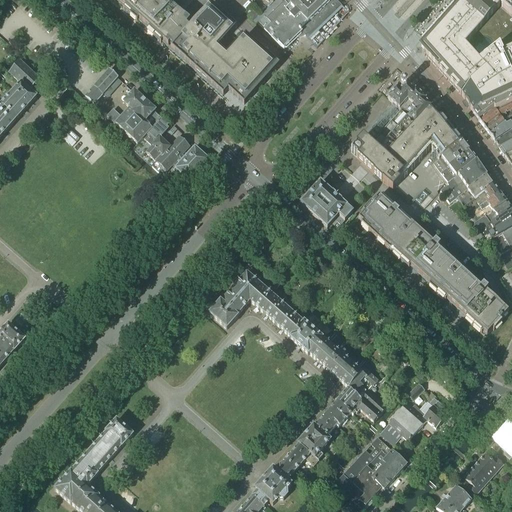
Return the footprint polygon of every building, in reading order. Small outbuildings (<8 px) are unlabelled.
[(143,27),(166,2),(164,0),(124,0),(120,5),(124,10),(123,11),(137,24),(138,22),(143,27)] [(260,18),(256,22),(265,31),(284,51),(289,46),(301,34),(302,35),(305,38),(306,37),(307,36),(308,36),(309,35),(310,34),(311,34),(312,33),(313,32),(314,32),(315,31),(316,30),(317,29),(318,28),(319,27),(320,26),(320,25),(321,24),(322,23),(323,22),(323,21),(324,20),(325,19),(325,18),(326,17),(326,16),(327,15),(327,14),(328,13),(328,12),(329,10),(327,9),(325,7),(327,5),(332,0),(287,0),(287,1),(286,1),(285,0),(284,2),(283,3),(280,6),(276,2),(263,16),(260,18)] [(459,0),(460,0),(459,2),(458,2),(455,4),(456,5),(455,5),(453,5),(450,7),(449,8),(447,11),(446,13),(446,15),(446,16),(445,18),(444,17),(442,18),(440,19),(438,21),(436,23),(435,25),(435,28),(434,30),(433,29),(431,30),(429,31),(427,33),(425,35),(424,37),(424,40),(426,42),(425,44),(426,45),(427,45),(424,49),(424,53),(427,56),(426,57),(425,58),(427,59),(432,64),(431,64),(432,65),(432,64),(437,69),(436,70),(438,72),(438,71),(443,76),(442,77),(443,77),(448,81),(447,82),(449,84),(449,83),(454,88),(453,89),(461,97),(461,96),(465,102),(464,102),(469,110),(470,109),(473,115),(472,115),(479,124),(496,114),(497,115),(511,107),(511,3),(509,0),(459,0)] [(166,2),(143,27),(148,31),(147,33),(161,45),(162,44),(168,49),(190,23),(184,18),(182,20),(179,17),(181,15),(175,10),(173,12),(170,9),(171,6),(166,2)] [(193,26),(170,51),(184,63),(223,98),(228,92),(244,106),(259,90),(265,84),(275,73),(280,67),(246,37),(241,42),(233,50),(226,58),(222,54),(218,50),(236,30),(237,29),(223,17),(213,7),(211,5),(210,6),(193,26)] [(253,23),(258,17),(253,12),(248,19),(253,23)] [(21,86),(29,93),(40,81),(20,63),(8,75),(21,86)] [(94,106),(117,80),(118,79),(109,71),(85,98),(94,106)] [(431,109),(431,108),(425,102),(415,92),(415,93),(406,85),(404,85),(404,84),(403,85),(402,85),(401,85),(400,87),(399,87),(395,91),(395,92),(388,100),(401,112),(415,126),(431,109)] [(0,109),(15,123),(36,99),(35,98),(29,93),(21,86),(1,107),(0,105),(0,109)] [(111,111),(105,117),(120,131),(130,140),(137,147),(144,140),(161,121),(154,114),(155,113),(134,94),(133,95),(131,93),(130,92),(122,101),(121,102),(123,105),(129,110),(121,119),(118,116),(117,116),(112,110),(111,111)] [(506,116),(511,113),(511,107),(497,115),(496,114),(479,124),(484,131),(502,121),(502,122),(507,120),(506,116)] [(0,140),(15,123),(0,109),(0,140)] [(398,181),(431,145),(441,159),(462,144),(454,133),(450,128),(437,115),(431,109),(415,126),(401,112),(400,113),(401,113),(399,115),(398,115),(398,116),(396,118),(395,118),(396,119),(394,121),(394,120),(393,121),(392,123),(391,123),(391,124),(389,126),(388,126),(388,127),(387,129),(386,128),(386,129),(384,131),(383,132),(384,132),(382,134),(381,134),(381,135),(379,137),(379,136),(378,137),(379,137),(377,139),(376,140),(375,142),(374,142),(374,143),(372,145),(372,144),(371,145),(370,145),(364,140),(365,140),(363,139),(362,140),(363,141),(358,147),(357,145),(356,147),(356,148),(356,149),(354,151),(354,150),(353,151),(354,151),(352,153),(351,154),(352,154),(354,156),(354,157),(355,156),(357,158),(356,158),(357,159),(374,175),(373,175),(382,183),(393,192),(400,184),(398,181)] [(161,121),(144,140),(146,141),(145,142),(150,147),(155,141),(159,137),(162,137),(163,136),(168,131),(166,129),(167,127),(168,126),(161,120),(161,121)] [(506,124),(509,122),(507,120),(502,122),(502,121),(484,131),(490,137),(504,126),(505,128),(508,126),(506,124)] [(511,124),(508,126),(505,128),(504,126),(490,137),(495,145),(510,135),(511,133),(511,124)] [(495,146),(499,152),(511,144),(511,133),(510,135),(495,145),(495,146)] [(170,169),(172,166),(180,158),(189,148),(179,139),(170,149),(156,164),(152,168),(159,174),(160,173),(164,176),(170,169)] [(146,155),(156,164),(170,149),(160,140),(146,155)] [(448,169),(469,153),(462,144),(441,159),(433,165),(440,175),(441,176),(445,173),(449,170),(448,169)] [(511,144),(499,152),(504,159),(511,156),(511,144)] [(183,161),(180,158),(172,166),(176,169),(173,172),(174,175),(177,177),(179,177),(180,176),(189,184),(209,162),(195,149),(183,161)] [(473,166),(476,163),(469,153),(448,169),(449,170),(445,173),(441,176),(447,184),(448,185),(454,180),(458,177),(473,166)] [(484,179),(487,177),(476,163),(473,166),(458,177),(454,180),(448,185),(449,187),(440,194),(441,194),(449,206),(457,200),(467,192),(484,179)] [(457,200),(463,210),(464,210),(474,202),(475,202),(482,196),(483,195),(484,194),(484,192),(493,186),(487,177),(484,179),(467,192),(457,200)] [(332,196),(321,185),(320,184),(319,185),(319,186),(302,205),(301,205),(301,206),(302,207),(309,213),(308,213),(318,222),(327,230),(334,222),(341,227),(344,223),(345,223),(353,214),(346,208),(340,203),(340,202),(333,195),(332,196)] [(480,209),(499,195),(493,186),(484,192),(484,194),(483,195),(482,196),(475,202),(474,202),(464,210),(468,216),(466,217),(467,219),(476,212),(480,209)] [(492,212),(506,203),(499,195),(480,209),(476,212),(467,219),(472,229),(472,228),(473,228),(478,224),(492,213),(492,212)] [(393,255),(416,230),(399,214),(399,213),(394,209),(380,197),(372,205),(371,204),(370,205),(363,213),(364,214),(357,222),(361,225),(393,255)] [(491,225),(511,211),(506,203),(492,212),(492,213),(478,224),(473,228),(472,228),(472,229),(473,232),(475,235),(476,235),(482,231),(490,226),(491,225)] [(503,226),(511,220),(511,212),(511,211),(491,225),(490,226),(482,231),(476,235),(475,235),(478,241),(479,241),(488,235),(495,231),(499,228),(500,228),(503,226)] [(506,234),(511,230),(511,220),(503,226),(500,228),(499,228),(495,231),(488,235),(479,241),(478,241),(482,248),(483,247),(493,243),(492,242),(493,241),(506,234)] [(416,230),(393,255),(409,269),(410,268),(430,286),(428,287),(437,295),(460,269),(438,250),(440,248),(440,247),(435,243),(433,245),(416,230)] [(511,230),(506,234),(493,241),(492,242),(493,243),(508,273),(509,273),(511,270),(511,230)] [(460,269),(437,295),(445,302),(446,301),(466,319),(465,320),(481,335),(482,335),(485,338),(492,331),(494,332),(502,323),(501,322),(508,313),(493,300),(486,293),(488,291),(483,287),(481,289),(460,269)] [(262,288),(247,275),(221,304),(226,308),(227,309),(237,318),(250,303),(249,303),(262,288)] [(265,317),(278,302),(262,288),(249,303),(250,303),(265,317)] [(270,321),(275,325),(287,311),(278,302),(265,317),(270,321)] [(226,308),(221,304),(221,303),(210,316),(227,331),(238,318),(237,318),(227,309),(226,308)] [(283,333),(290,339),(303,325),(287,311),(275,325),(283,333)] [(308,357),(309,356),(322,341),(304,324),(303,325),(290,339),(289,340),(308,357)] [(0,368),(14,353),(14,354),(25,341),(8,326),(0,334),(0,368)] [(313,359),(319,365),(332,349),(322,341),(309,356),(313,359)] [(319,365),(328,373),(342,358),(344,355),(341,352),(339,355),(332,349),(319,365)] [(328,373),(348,390),(380,418),(387,410),(369,394),(378,384),(366,373),(367,371),(365,370),(361,375),(342,358),(328,373)] [(413,404),(425,392),(419,387),(408,398),(413,404)] [(337,403),(337,404),(351,415),(353,417),(355,415),(357,416),(360,413),(374,424),(380,418),(348,390),(337,403)] [(450,415),(435,401),(423,415),(415,408),(412,411),(427,424),(436,431),(450,415)] [(325,418),(315,429),(326,439),(336,427),(338,429),(351,415),(337,404),(325,418)] [(427,424),(412,411),(407,406),(389,427),(380,436),(384,441),(393,448),(402,439),(408,445),(427,424)] [(133,437),(116,422),(55,491),(72,505),(80,511),(113,511),(100,500),(100,499),(87,488),(98,476),(97,476),(121,449),(122,449),(133,437)] [(297,446),(298,447),(314,461),(315,460),(318,463),(323,457),(320,455),(330,443),(326,439),(315,429),(313,428),(297,446)] [(510,462),(511,459),(511,434),(507,430),(491,449),(497,454),(503,448),(508,452),(504,457),(510,462)] [(372,504),(394,481),(394,480),(407,466),(377,440),(353,467),(334,488),(360,511),(361,511),(370,502),(372,504)] [(289,457),(280,468),(291,478),(305,462),(313,469),(317,464),(314,461),(298,447),(289,457)] [(474,469),(489,483),(503,466),(496,460),(492,464),(485,457),(474,469)] [(252,499),(263,509),(268,504),(273,507),(277,502),(278,503),(283,502),(287,498),(286,493),(286,492),(291,487),(286,483),(291,478),(280,468),(280,467),(276,472),(275,473),(273,471),(255,491),(257,493),(252,499)] [(476,497),(489,483),(474,469),(464,481),(471,488),(469,491),(476,497)] [(437,511),(462,511),(471,503),(457,490),(436,511),(437,511)] [(260,511),(263,509),(252,499),(241,511),(260,511)]
